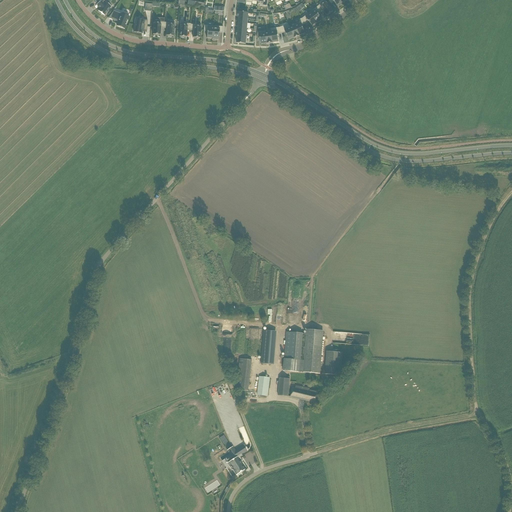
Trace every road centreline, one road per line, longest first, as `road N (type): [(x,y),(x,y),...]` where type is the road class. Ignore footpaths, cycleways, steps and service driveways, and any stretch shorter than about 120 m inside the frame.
road 1 (unclassified): [(20,511),(102,260),(259,81)]
road 2 (track): [(511,190),(480,246),(467,300),(474,415),(507,471),(506,511)]
road 3 (track): [(263,471),(153,202)]
road 4 (secondary): [(259,81),(387,158),(511,153)]
road 5 (secondary): [(511,145),(390,151),(266,75)]
road 6 (track): [(306,317),(312,273),(414,145),(452,137)]
road 7 (secondary): [(56,0),(78,32),(113,55),(259,81)]
road 8 (secondary): [(260,72),(117,48),(85,28),(64,0)]
road 9 (residential): [(231,0),(226,48),(126,39),(77,0)]
road 10 (track): [(474,415),(317,454)]
road 11 (track): [(377,191),(410,178),(507,195)]
